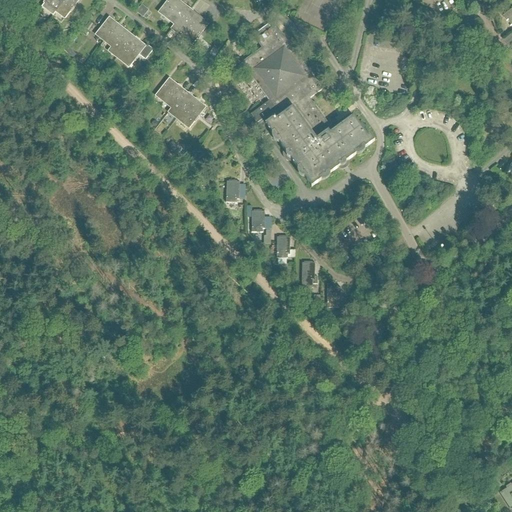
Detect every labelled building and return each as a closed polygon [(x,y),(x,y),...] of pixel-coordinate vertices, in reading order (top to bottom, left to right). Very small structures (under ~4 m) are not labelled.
[(47,0),(41,8),(53,17),(53,16),(56,13),(65,0),(47,0)] [(65,0),(56,13),(65,20),(80,0),(65,0)] [(177,0),(167,0),(159,12),(175,25),(181,18),(183,20),(191,11),(177,0)] [(142,14),(149,18),(154,9),(146,5),(142,14)] [(511,9),(502,18),(506,23),(509,20),(511,24),(511,9)] [(175,25),(172,30),(183,39),(199,18),(191,11),(183,20),(181,18),(175,25)] [(199,18),(183,39),(192,46),(209,25),(199,18)] [(108,19),(95,36),(104,43),(117,26),(108,19)] [(117,26),(104,43),(111,48),(108,53),(116,59),(127,45),(125,44),(131,37),(124,32),(117,26)] [(241,64),(269,102),(250,115),(256,124),(265,137),(269,137),(271,133),(311,189),(343,166),(375,142),(369,135),(367,137),(353,117),(333,132),(321,115),(310,100),(323,90),(276,26),(255,41),(261,49),(241,64)] [(127,45),(116,59),(122,64),(129,69),(138,57),(144,61),(152,52),(145,47),(144,48),(138,43),(131,37),(125,44),(127,45)] [(155,97),(163,104),(176,87),(168,80),(155,97)] [(163,104),(172,110),(185,93),(176,87),(163,104)] [(176,121),(183,113),(188,106),(186,105),(191,99),(185,93),(172,110),(174,112),(171,116),(176,121)] [(205,110),(191,99),(186,105),(188,106),(183,113),(187,116),(190,111),(199,118),(205,110)] [(189,131),(199,118),(190,111),(187,116),(183,113),(176,121),(189,131)] [(276,174),(269,179),(276,189),(283,184),(276,174)] [(240,183),(227,183),(226,204),(236,205),(237,201),(239,201),(240,183)] [(265,229),(265,213),(251,213),(251,233),(262,233),(262,229),(265,229)] [(290,239),(277,238),(276,259),(287,260),(287,255),(290,255),(290,239)] [(302,265),(302,285),(302,288),(304,291),(310,291),(312,289),(312,285),(312,282),(314,282),(314,265),(302,265)] [(327,285),(326,308),(340,309),(340,288),(332,288),(332,285),(327,285)] [(500,493),(511,511),(511,485),(511,486),(511,484),(506,487),(507,489),(500,493)]
